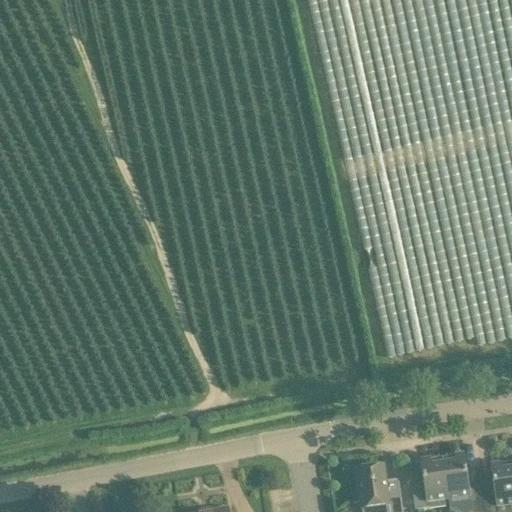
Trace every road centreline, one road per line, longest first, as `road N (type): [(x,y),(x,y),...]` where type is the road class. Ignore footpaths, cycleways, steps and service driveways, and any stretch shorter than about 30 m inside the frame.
road 1 (residential): [(297,439),(511,406)]
road 2 (residential): [(107,474),(297,439)]
